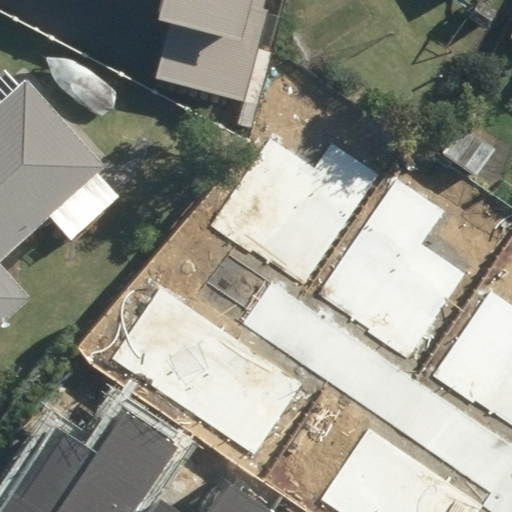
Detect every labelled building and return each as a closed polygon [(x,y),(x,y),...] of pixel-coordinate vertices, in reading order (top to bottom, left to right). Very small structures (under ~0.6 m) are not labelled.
[(141,0),(138,14),(157,20),(139,85),(233,111),(262,0),(141,0)] [(86,177),(95,169),(0,61),(0,309),(17,295),(0,275),(0,245),(32,218),(55,245),(106,200),(86,177)] [(269,145),(215,229),(310,291),(383,180),(331,146),(313,173),(269,145)] [(324,292),(419,354),(474,270),(430,242),(449,214),(397,180),(324,292)] [(164,292),(116,367),(251,454),(299,380),(164,292)] [(511,307),(488,292),(433,376),(511,427),(511,307)] [(56,429),(0,510),(0,511),(127,511),(170,450),(122,417),(95,456),(56,429)] [(375,428),(327,498),(347,511),(477,511),(484,503),(375,428)] [(169,511),(159,505),(154,511),(253,511),(225,492),(211,511),(169,511)]
